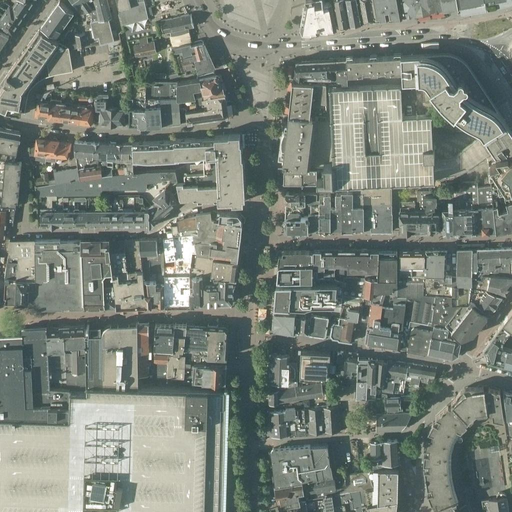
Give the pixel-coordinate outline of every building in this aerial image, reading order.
[(23,15),(29,6),(32,2),(28,0),(17,0),(15,3),(12,8),(23,15)] [(72,0),(82,14),(92,8),(93,7),(93,5),(90,1),(88,2),(86,0),(72,0)] [(93,5),(93,7),(92,8),(92,20),(91,22),(90,24),(86,23),(85,32),(87,44),(81,45),(82,47),(88,47),(101,44),(99,37),(97,28),(110,25),(108,18),(112,17),(107,0),(86,0),(88,2),(90,1),(89,0),(94,0),(95,4),(93,5)] [(148,18),(148,16),(144,0),(138,1),(137,0),(116,0),(119,10),(119,17),(121,17),(123,24),(135,21),(139,20),(144,19),(148,18)] [(305,0),(302,16),(300,28),(303,31),(312,31),(312,30),(320,30),(320,29),(328,29),(328,28),(337,28),(335,16),(331,0),(305,0)] [(333,0),(337,16),(338,25),(339,25),(339,27),(350,25),(345,0),(333,0)] [(362,23),(362,21),(363,21),(358,0),(345,0),(350,25),(362,23)] [(372,0),(358,0),(363,21),(364,21),(364,20),(367,20),(368,20),(369,21),(370,21),(371,21),(372,20),(373,20),(374,20),(375,19),(376,19),(376,18),(372,0)] [(372,0),(376,18),(381,17),(386,16),(393,15),(394,17),(402,16),(402,14),(399,0),(372,0)] [(414,0),(399,0),(402,14),(402,16),(417,13),(414,0)] [(414,0),(417,13),(431,11),(428,0),(414,0)] [(428,0),(431,11),(444,8),(442,0),(428,0)] [(442,0),(444,8),(445,8),(458,6),(456,0),(442,0)] [(63,26),(64,25),(68,19),(74,11),(60,1),(53,9),(61,14),(56,21),(63,26)] [(0,4),(0,11),(18,23),(23,15),(12,8),(5,3),(0,4)] [(69,28),(64,25),(63,26),(56,21),(61,14),(53,9),(41,27),(57,35),(62,39),(69,29),(69,28)] [(0,23),(12,32),(18,23),(0,11),(0,23)] [(179,17),(161,21),(163,33),(167,32),(170,31),(171,37),(190,33),(189,27),(192,27),(194,26),(191,14),(189,15),(179,17)] [(101,44),(114,41),(110,25),(97,28),(99,37),(101,44)] [(0,84),(3,87),(14,91),(28,96),(28,94),(28,93),(29,92),(29,91),(30,90),(31,87),(36,83),(40,79),(45,77),(50,75),(54,74),(58,73),(73,70),(69,47),(39,29),(5,77),(0,84)] [(72,48),(78,48),(82,47),(81,45),(87,44),(85,32),(75,34),(69,29),(62,39),(60,40),(72,46),(72,48)] [(0,42),(3,44),(9,36),(0,31),(0,42)] [(134,45),(137,56),(156,52),(154,41),(134,45)] [(188,43),(193,62),(196,61),(195,59),(209,55),(203,41),(191,44),(191,43),(188,43)] [(195,68),(193,62),(188,43),(171,48),(172,52),(179,51),(180,55),(178,56),(179,63),(183,62),(185,70),(195,68)] [(403,54),(401,54),(402,70),(403,80),(407,80),(411,80),(412,80),(416,80),(420,80),(421,80),(422,80),(423,80),(424,81),(425,81),(426,82),(427,83),(432,91),(437,98),(443,104),(449,110),(455,115),(462,119),(469,124),(472,125),(478,128),(479,129),(480,130),(481,130),(481,131),(482,133),(483,134),(484,135),(494,151),(496,153),(511,150),(511,128),(498,108),(470,65),(469,64),(469,63),(468,63),(468,62),(467,61),(466,61),(466,60),(465,59),(464,59),(463,58),(462,57),(461,56),(460,56),(459,55),(458,55),(457,54),(456,54),(455,53),(454,53),(453,53),(452,52),(451,52),(450,52),(449,52),(448,52),(447,51),(446,51),(445,51),(444,51),(443,51),(442,51),(427,52),(418,53),(403,54)] [(386,55),(347,57),(347,73),(386,71),(402,70),(401,54),(386,55)] [(215,68),(209,55),(195,59),(196,61),(193,62),(195,68),(196,74),(198,73),(214,69),(215,68)] [(347,57),(337,58),(338,78),(338,84),(348,83),(347,73),(347,57)] [(321,58),(310,59),(310,68),(313,68),(313,77),(325,77),(324,68),(322,68),(321,58)] [(337,58),(321,58),(322,68),(324,68),(325,77),(338,78),(337,58)] [(293,76),(313,77),(313,68),(310,68),(310,59),(296,60),(294,61),(294,65),(293,75),(293,76)] [(314,117),(307,168),(317,168),(317,182),(333,183),(333,184),(352,183),(352,185),(392,185),(392,181),(400,181),(418,180),(436,179),(434,144),(434,145),(434,143),(432,112),(418,113),(418,99),(414,80),(412,80),(411,80),(407,80),(403,80),(402,70),(386,71),(347,73),(348,83),(338,84),(326,85),(327,119),(314,117)] [(196,98),(224,92),(218,74),(199,78),(177,81),(163,81),(154,81),(147,81),(146,97),(160,97),(178,98),(179,99),(179,98),(196,96),(196,98)] [(290,98),(288,114),(314,117),(327,119),(326,85),(326,83),(293,81),(293,82),(292,82),(290,98)] [(0,106),(2,108),(6,110),(14,91),(3,87),(0,90),(0,106)] [(16,113),(21,114),(25,114),(28,96),(14,91),(6,110),(12,112),(16,113)] [(198,109),(212,106),(227,103),(225,93),(225,92),(224,92),(196,98),(198,109)] [(95,94),(94,104),(95,104),(107,104),(108,104),(108,94),(95,94)] [(138,125),(147,125),(145,97),(130,97),(129,125),(138,125)] [(160,97),(146,97),(145,97),(147,125),(162,124),(160,97)] [(178,98),(160,97),(162,124),(181,123),(180,111),(179,99),(178,98)] [(37,103),(36,116),(48,117),(50,102),(42,101),(38,101),(37,103)] [(48,117),(48,118),(59,120),(60,113),(61,114),(62,108),(61,108),(61,103),(56,102),(56,103),(50,102),(48,117)] [(60,113),(59,120),(62,120),(70,121),(72,105),(66,104),(66,103),(61,103),(61,108),(62,108),(61,114),(60,113)] [(227,103),(212,106),(198,109),(186,110),(188,122),(229,116),(227,103)] [(72,105),(70,121),(80,122),(81,116),(82,116),(83,111),(82,111),(82,106),(83,105),(77,105),(77,106),(72,105)] [(81,116),(80,122),(84,123),(91,123),(91,124),(92,115),(92,108),(88,107),(88,106),(83,105),(82,106),(82,111),(83,111),(82,116),(81,116)] [(117,124),(125,125),(125,108),(118,108),(118,107),(99,107),(99,124),(105,124),(105,125),(117,125),(117,124)] [(283,161),(283,162),(283,165),(284,165),(284,168),(307,168),(314,117),(288,114),(289,114),(287,127),(286,133),(286,138),(284,149),(283,161)] [(0,146),(18,149),(21,131),(0,127),(0,146)] [(184,174),(185,181),(177,182),(180,200),(188,200),(198,199),(198,201),(211,201),(218,200),(218,202),(226,201),(232,201),(233,202),(244,201),(243,201),(243,191),(245,191),(245,186),(244,174),(244,161),(242,161),(242,147),(241,147),(240,133),(229,133),(229,134),(215,135),(215,137),(174,139),(174,140),(133,142),(133,158),(177,156),(176,155),(203,154),(204,164),(190,164),(191,174),(184,174)] [(31,145),(30,153),(31,158),(35,159),(41,160),(41,161),(42,161),(46,162),(46,160),(46,156),(47,150),(46,150),(47,145),(49,145),(49,139),(44,138),(42,137),(40,136),(39,138),(37,138),(36,143),(36,146),(31,145)] [(46,156),(46,160),(56,161),(57,156),(59,141),(59,140),(57,140),(56,138),(54,138),(53,139),(49,139),(49,145),(47,145),(46,150),(47,150),(46,156)] [(451,158),(445,158),(446,176),(455,174),(460,173),(467,169),(489,155),(479,138),(458,155),(451,158)] [(79,162),(85,163),(86,141),(75,140),(76,156),(79,157),(79,162)] [(59,141),(57,156),(62,157),(62,159),(69,160),(70,148),(71,143),(68,142),(59,141)] [(94,158),(98,158),(99,142),(95,142),(86,141),(85,163),(89,163),(90,158),(94,158)] [(101,170),(108,169),(108,142),(99,142),(98,158),(102,159),(102,164),(101,166),(101,170)] [(113,159),(117,159),(118,143),(108,142),(108,169),(111,169),(112,169),(112,165),(113,165),(113,159)] [(118,143),(117,159),(122,159),(127,159),(127,165),(127,167),(124,167),(125,174),(134,173),(133,161),(132,142),(118,143)] [(15,161),(16,152),(0,148),(0,203),(16,205),(17,194),(18,183),(19,172),(20,161),(15,161)] [(511,150),(496,153),(493,154),(488,157),(492,189),(499,187),(499,185),(511,181),(511,150)] [(56,183),(79,179),(77,168),(61,170),(61,167),(58,168),(59,163),(55,162),(53,169),(55,179),(56,183)] [(102,176),(112,175),(111,169),(108,169),(101,170),(101,166),(79,169),(80,179),(102,176)] [(284,168),(283,182),(304,182),(317,182),(317,168),(307,168),(284,168)] [(79,179),(56,183),(56,184),(50,185),(48,185),(36,187),(37,196),(47,196),(47,200),(52,200),(57,199),(57,196),(102,195),(102,189),(137,189),(147,189),(147,183),(162,181),(162,180),(171,179),(172,181),(177,180),(175,170),(174,170),(146,171),(134,173),(125,174),(120,174),(112,175),(102,176),(80,179),(79,179)] [(464,197),(463,197),(465,232),(466,232),(475,231),(474,209),(479,209),(478,195),(477,187),(478,187),(477,182),(465,182),(466,197),(464,197)] [(392,185),(352,185),(352,189),(353,212),(353,229),(364,228),(364,230),(371,230),(371,205),(392,205),(392,203),(392,202),(392,185)] [(491,186),(478,187),(477,187),(478,195),(479,209),(474,209),(475,231),(476,233),(477,233),(477,232),(481,231),(482,233),(489,233),(490,231),(494,231),(496,231),(492,195),(491,186)] [(156,201),(154,203),(163,214),(179,201),(170,191),(168,193),(165,189),(154,198),(156,201)] [(341,190),(342,212),(353,212),(352,189),(341,189),(341,190)] [(331,200),(331,212),(342,212),(341,190),(330,191),(331,200)] [(453,198),(454,232),(455,232),(454,232),(456,232),(456,229),(462,229),(462,232),(464,232),(465,232),(463,197),(464,197),(464,190),(453,191),(453,198)] [(286,192),(286,202),(305,201),(305,191),(286,192)] [(308,191),(308,201),(308,212),(320,212),(319,191),(308,191)] [(319,191),(320,212),(331,212),(331,200),(330,191),(319,191)] [(511,203),(508,191),(498,193),(503,208),(502,209),(508,229),(511,227),(511,203)] [(492,195),(496,231),(506,229),(508,229),(502,209),(503,208),(498,193),(492,195)] [(430,232),(430,220),(430,195),(423,195),(423,203),(425,203),(425,210),(420,210),(420,220),(420,232),(430,232)] [(441,195),(430,195),(430,220),(430,232),(441,231),(441,219),(441,211),(441,195)] [(444,232),(454,232),(453,198),(448,198),(449,208),(443,209),(444,232)] [(40,211),(41,227),(48,226),(48,227),(47,227),(47,228),(52,228),(52,209),(52,200),(47,200),(47,209),(48,209),(48,211),(40,211)] [(286,202),(285,217),(308,217),(308,212),(308,201),(305,201),(286,202)] [(400,223),(401,230),(401,232),(410,232),(410,204),(415,203),(415,201),(401,201),(400,203),(400,211),(400,223)] [(0,240),(5,241),(5,238),(6,224),(12,225),(13,225),(16,205),(1,204),(0,203),(0,240)] [(146,208),(146,227),(150,227),(150,225),(151,225),(163,214),(154,203),(149,208),(149,207),(146,208)] [(415,210),(415,203),(410,204),(410,232),(420,232),(420,220),(420,210),(415,210)] [(392,211),(392,205),(371,205),(371,230),(393,230),(393,211),(392,211)] [(63,208),(63,211),(64,226),(75,226),(75,211),(68,211),(68,208),(63,208)] [(75,226),(88,226),(88,211),(79,211),(79,208),(75,208),(75,211),(75,226)] [(96,211),(88,211),(88,226),(100,226),(100,211),(100,208),(96,208),(96,211)] [(100,226),(112,226),(112,208),(107,208),(107,211),(100,211),(100,226)] [(123,208),(112,208),(112,226),(123,226),(123,210),(123,208)] [(123,226),(134,225),(134,210),(134,208),(130,208),(130,210),(123,210),(123,226)] [(141,210),(134,210),(134,225),(146,225),(146,227),(146,208),(141,208),(141,210)] [(57,226),(64,226),(63,211),(56,211),(56,209),(52,209),(52,228),(57,228),(57,227),(57,226)] [(198,233),(193,233),(195,242),(197,251),(197,252),(196,253),(209,254),(237,257),(239,258),(239,256),(240,247),(243,223),(243,222),(241,222),(241,221),(215,219),(216,211),(211,211),(197,213),(198,228),(198,233)] [(216,211),(215,219),(241,221),(242,216),(238,212),(220,211),(216,211)] [(320,212),(308,212),(308,217),(308,229),(320,229),(320,212)] [(331,229),(331,212),(320,212),(320,229),(323,229),(323,228),(330,228),(330,229),(331,229)] [(342,212),(331,212),(331,229),(332,229),(332,228),(342,228),(342,212)] [(342,228),(342,229),(343,229),(348,227),(353,229),(353,212),(342,212),(342,228)] [(178,223),(172,224),(173,235),(193,233),(198,233),(198,228),(197,213),(193,213),(189,214),(187,215),(186,215),(185,216),(183,216),(182,217),(181,217),(179,218),(178,219),(177,219),(177,220),(178,223)] [(308,229),(308,217),(285,217),(285,228),(285,229),(286,229),(303,229),(308,229)] [(163,240),(158,241),(158,247),(163,246),(164,254),(164,257),(164,262),(164,273),(165,280),(166,304),(179,304),(191,303),(191,267),(194,267),(195,266),(196,255),(196,253),(197,252),(197,251),(195,242),(193,233),(173,235),(162,237),(163,240)] [(157,237),(139,238),(139,239),(141,252),(143,273),(164,273),(164,262),(164,257),(164,254),(163,246),(158,247),(158,241),(158,237),(157,237)] [(8,255),(7,262),(18,262),(35,263),(35,239),(35,238),(10,239),(8,255)] [(35,263),(34,287),(39,287),(39,307),(45,307),(62,307),(84,307),(81,240),(60,240),(60,238),(42,239),(35,239),(35,263)] [(125,239),(110,240),(110,249),(112,264),(114,275),(128,274),(125,239)] [(139,239),(125,239),(128,274),(143,273),(141,252),(139,239)] [(82,240),(81,240),(84,307),(88,307),(102,307),(106,306),(106,307),(105,289),(106,289),(105,283),(104,276),(114,275),(112,264),(110,249),(110,240),(109,240),(94,240),(82,240)] [(348,248),(348,249),(348,266),(348,271),(358,272),(359,251),(356,251),(356,249),(351,249),(351,248),(350,247),(349,247),(348,248)] [(509,274),(511,274),(511,247),(500,248),(500,262),(499,262),(500,268),(500,272),(500,274),(509,274)] [(471,300),(472,291),(472,287),(472,285),(471,277),(471,274),(472,248),(457,249),(457,274),(458,274),(458,276),(452,275),(452,297),(452,304),(468,303),(471,303),(471,300)] [(472,285),(472,287),(478,288),(486,290),(487,289),(487,286),(480,284),(480,281),(478,281),(479,279),(479,278),(481,279),(482,274),(479,274),(479,272),(480,272),(480,248),(472,248),(471,274),(471,277),(472,285)] [(488,248),(480,248),(480,272),(489,272),(489,270),(488,248)] [(500,268),(499,262),(500,262),(500,248),(488,248),(489,270),(489,272),(500,272),(500,268)] [(278,263),(295,262),(295,249),(292,249),(291,249),(283,249),(279,253),(278,263)] [(310,249),(295,249),(295,262),(313,262),(313,250),(310,250),(310,249)] [(324,266),(324,249),(313,249),(313,250),(313,262),(313,268),(324,268),(324,266)] [(324,266),(335,266),(335,251),(332,251),(332,249),(324,249),(324,266)] [(337,251),(335,251),(335,266),(348,266),(348,249),(345,249),(337,249),(337,251)] [(358,272),(368,272),(368,249),(361,249),(359,251),(358,272)] [(364,296),(362,317),(363,317),(363,314),(368,315),(365,340),(367,343),(400,348),(405,306),(407,295),(397,296),(397,276),(397,249),(396,249),(396,250),(381,250),(381,249),(379,249),(378,269),(378,277),(368,277),(365,277),(363,296),(364,296)] [(370,273),(368,273),(368,277),(378,277),(378,269),(379,249),(368,249),(368,272),(370,272),(370,273)] [(400,276),(412,276),(412,249),(400,249),(400,276)] [(423,249),(412,249),(412,276),(424,275),(425,249),(423,249)] [(452,275),(446,275),(446,255),(447,255),(447,249),(425,249),(424,275),(424,294),(436,295),(452,297),(452,275)] [(196,255),(195,266),(204,269),(204,273),(214,274),(215,274),(219,275),(219,276),(236,278),(236,277),(237,269),(238,261),(238,259),(209,256),(208,256),(196,255)] [(5,274),(5,280),(17,281),(18,262),(7,262),(7,263),(6,274),(5,274)] [(17,281),(16,302),(16,301),(28,301),(28,302),(29,302),(30,287),(34,287),(35,263),(18,262),(17,281)] [(324,269),(324,268),(313,268),(313,262),(295,262),(278,263),(276,279),(335,278),(334,269),(324,269)] [(191,267),(191,303),(195,303),(200,303),(203,303),(204,303),(203,279),(203,272),(204,273),(204,269),(195,266),(194,267),(191,267)] [(204,273),(203,272),(203,279),(204,303),(210,303),(213,303),(214,303),(219,302),(219,303),(220,303),(220,302),(219,289),(219,279),(215,279),(215,274),(214,274),(204,273)] [(143,273),(128,274),(132,305),(146,305),(147,305),(144,279),(143,273)] [(164,273),(143,273),(144,279),(147,305),(148,305),(164,304),(166,304),(165,280),(164,273)] [(128,274),(114,275),(117,306),(118,306),(131,305),(132,305),(128,274)] [(219,275),(215,274),(215,279),(219,279),(219,289),(220,302),(221,302),(229,302),(230,302),(232,300),(232,299),(233,299),(233,298),(234,292),(234,291),(235,285),(235,284),(235,282),(236,281),(235,281),(236,279),(236,278),(219,276),(219,275)] [(114,275),(104,276),(105,283),(106,289),(105,289),(106,307),(116,306),(117,306),(114,275)] [(397,276),(397,296),(407,295),(424,294),(424,275),(412,276),(400,276),(397,276)] [(343,276),(343,280),(342,294),(349,295),(351,277),(343,276)] [(349,295),(356,295),(357,277),(351,277),(349,295)] [(364,277),(357,277),(356,295),(363,296),(365,277),(364,277)] [(5,294),(5,297),(5,302),(15,302),(16,302),(17,281),(5,280),(5,283),(6,283),(5,294)] [(340,307),(342,294),(343,280),(337,280),(336,282),(276,283),(274,305),(305,307),(311,301),(322,301),(322,298),(335,298),(334,306),(340,307)] [(30,287),(29,302),(29,305),(29,307),(38,307),(39,307),(39,287),(34,287),(30,287)] [(489,313),(495,306),(502,296),(486,290),(478,288),(472,287),(472,291),(471,300),(484,310),(489,313)] [(364,296),(363,296),(356,295),(349,295),(342,294),(340,307),(339,316),(337,315),(335,317),(334,321),(332,323),(331,333),(333,336),(336,337),(339,338),(354,341),(357,321),(361,321),(362,317),(364,296)] [(432,318),(436,295),(424,294),(407,295),(405,306),(400,348),(407,349),(426,353),(426,351),(428,352),(431,338),(432,333),(430,332),(431,327),(432,322),(432,318)] [(487,316),(482,312),(484,310),(471,300),(471,303),(468,303),(452,304),(452,297),(436,295),(432,318),(445,321),(444,323),(445,324),(452,330),(460,339),(461,339),(474,333),(487,316)] [(318,334),(324,335),(325,333),(328,319),(330,317),(332,306),(311,306),(311,310),(311,311),(309,332),(313,333),(315,332),(317,332),(318,334)] [(290,319),(292,320),(292,310),(274,309),(273,318),(273,319),(284,319),(284,317),(290,318),(290,319)] [(511,309),(504,320),(502,323),(511,330),(511,309)] [(300,320),(299,332),(299,331),(309,332),(311,311),(311,310),(292,310),(292,320),(300,320)] [(284,319),(273,319),(273,325),(276,329),(283,330),(299,332),(300,320),(292,320),(290,319),(290,318),(284,317),(284,319)] [(431,338),(428,352),(438,354),(444,323),(445,321),(432,318),(432,322),(431,327),(430,332),(432,333),(431,338)] [(86,325),(86,347),(87,389),(70,387),(70,417),(17,411),(0,409),(0,511),(223,511),(227,388),(225,388),(222,388),(222,387),(139,385),(139,373),(138,322),(138,323),(127,323),(126,323),(118,323),(116,323),(116,324),(102,324),(100,325),(100,330),(96,330),(92,330),(92,326),(91,324),(86,324),(86,325)] [(149,373),(149,335),(149,333),(149,322),(148,322),(139,322),(138,322),(139,371),(139,373),(149,373)] [(155,335),(155,350),(165,350),(175,351),(175,337),(175,335),(175,323),(172,323),(166,323),(165,323),(157,322),(156,322),(155,333),(155,335)] [(175,337),(175,351),(180,351),(180,348),(184,348),(184,344),(185,344),(185,338),(186,323),(183,323),(176,323),(175,323),(175,335),(175,337)] [(185,354),(185,362),(192,362),(194,362),(207,363),(216,363),(225,364),(227,364),(227,357),(226,357),(225,357),(217,356),(207,356),(206,356),(207,340),(208,325),(186,323),(185,338),(185,344),(186,344),(185,354)] [(438,354),(447,356),(451,337),(450,337),(452,330),(445,324),(444,323),(438,354)] [(494,333),(491,337),(498,343),(497,344),(502,345),(504,339),(506,337),(510,331),(511,330),(502,323),(501,324),(497,330),(494,333)] [(67,381),(51,380),(51,386),(70,387),(87,389),(86,347),(86,325),(85,325),(85,324),(64,326),(66,351),(66,365),(67,368),(67,381)] [(48,326),(47,326),(50,380),(51,380),(67,381),(67,368),(66,365),(66,351),(64,326),(63,326),(63,325),(62,326),(49,326),(48,326)] [(207,340),(206,356),(207,356),(217,356),(219,325),(218,325),(214,325),(208,325),(207,340)] [(219,325),(217,356),(225,357),(226,357),(227,357),(227,355),(229,355),(230,350),(231,331),(226,326),(219,325)] [(31,332),(5,334),(8,393),(0,393),(0,409),(17,411),(70,417),(70,387),(51,386),(51,380),(50,380),(47,326),(46,326),(46,327),(30,327),(31,332)] [(458,354),(459,346),(461,340),(460,339),(452,330),(450,337),(451,337),(447,356),(453,357),(457,354),(458,354)] [(490,339),(483,348),(484,349),(487,357),(487,359),(487,360),(500,363),(503,364),(505,356),(508,347),(502,345),(497,344),(498,343),(491,337),(490,339)] [(154,362),(154,378),(167,378),(168,378),(184,379),(185,365),(192,365),(192,362),(185,362),(185,354),(186,344),(185,344),(184,344),(184,348),(180,348),(180,351),(175,351),(165,350),(155,350),(154,362)] [(505,356),(503,364),(507,365),(511,366),(511,347),(508,347),(505,356)] [(300,381),(314,382),(316,350),(301,350),(300,374),(300,381)] [(330,351),(316,350),(314,382),(316,382),(317,375),(329,375),(330,351)] [(358,354),(342,351),(341,351),(338,353),(335,373),(337,379),(342,379),(341,384),(339,399),(355,399),(357,365),(358,358),(358,354)] [(269,381),(269,383),(269,388),(291,386),(297,385),(297,370),(298,370),(297,365),(297,362),(289,362),(290,355),(270,354),(270,355),(271,355),(270,364),(270,365),(270,366),(270,381),(269,381)] [(358,354),(356,389),(367,390),(368,358),(359,358),(359,354),(358,354)] [(368,358),(367,390),(376,390),(377,362),(377,359),(368,358)] [(377,362),(376,390),(384,390),(385,374),(387,361),(378,359),(377,362)] [(387,364),(385,374),(384,390),(394,392),(396,381),(399,361),(387,360),(387,364)] [(402,377),(405,378),(408,363),(399,361),(396,381),(401,382),(402,377)] [(194,362),(193,380),(222,382),(224,382),(226,383),(226,382),(228,382),(229,364),(227,364),(225,364),(216,363),(207,363),(194,362)] [(422,365),(408,363),(405,378),(406,378),(405,379),(419,381),(422,365)] [(419,381),(433,383),(433,379),(436,368),(422,365),(419,381)] [(322,383),(309,384),(311,398),(323,395),(322,383)] [(290,401),(311,398),(309,384),(295,386),(288,387),(290,401)] [(428,493),(431,501),(432,503),(433,502),(434,507),(434,508),(435,509),(436,511),(453,502),(457,501),(457,500),(460,499),(457,487),(454,475),(454,474),(453,463),(453,461),(453,450),(453,449),(456,440),(456,439),(461,430),(467,425),(466,423),(469,420),(470,421),(477,414),(487,413),(487,412),(484,389),(483,385),(477,386),(475,386),(473,385),(471,385),(468,386),(466,386),(464,387),(463,388),(461,389),(459,391),(458,392),(457,394),(457,395),(456,396),(451,401),(452,401),(435,417),(436,417),(434,422),(433,422),(428,432),(429,432),(428,437),(427,437),(424,448),(425,448),(425,453),(424,453),(423,464),(425,464),(425,469),(427,488),(428,488),(429,493),(428,493)] [(287,401),(290,401),(288,387),(269,390),(269,404),(280,402),(282,404),(286,403),(287,401)] [(489,388),(484,389),(487,412),(492,413),(493,418),(504,421),(500,390),(500,389),(488,387),(489,388)] [(356,398),(366,399),(367,390),(356,389),(356,398)] [(367,390),(366,399),(367,399),(367,398),(376,399),(376,398),(376,390),(367,390)] [(376,390),(376,398),(383,398),(383,392),(384,390),(376,390)] [(511,392),(504,391),(503,391),(510,435),(511,434),(511,392)] [(385,397),(385,410),(394,410),(394,412),(402,411),(402,409),(401,409),(401,402),(413,401),(413,396),(400,396),(400,397),(385,397)] [(327,407),(323,407),(325,432),(340,431),(338,406),(338,399),(334,400),(333,400),(327,400),(327,407)] [(278,410),(269,411),(270,423),(308,421),(307,408),(295,409),(294,407),(279,408),(278,410)] [(323,407),(307,408),(308,421),(309,430),(309,433),(325,432),(323,407)] [(376,430),(402,429),(412,412),(376,413),(376,430)] [(308,421),(270,423),(271,436),(272,436),(276,435),(276,436),(307,433),(306,433),(306,431),(309,430),(308,421)] [(383,464),(392,463),(390,439),(380,440),(382,467),(383,467),(383,464)] [(397,439),(390,439),(392,463),(401,463),(399,441),(397,439)] [(367,462),(367,469),(382,467),(380,440),(370,440),(370,457),(370,462),(367,462)] [(273,448),(271,450),(273,467),(273,468),(274,468),(276,484),(275,484),(275,485),(306,480),(333,475),(331,464),(330,464),(328,444),(310,445),(279,447),(273,448)] [(369,470),(370,478),(370,479),(384,480),(398,480),(398,468),(397,468),(397,469),(384,469),(383,467),(382,467),(367,469),(368,470),(369,470)] [(368,470),(359,472),(360,480),(370,478),(369,470),(368,470)] [(276,486),(277,495),(279,505),(302,501),(302,499),(320,496),(350,491),(359,489),(373,487),(371,481),(370,479),(370,478),(360,480),(359,472),(333,476),(333,475),(306,480),(275,485),(275,486),(276,486)] [(398,480),(384,480),(370,479),(371,481),(373,487),(373,489),(398,490),(398,480)] [(362,504),(377,502),(398,498),(398,490),(373,489),(373,487),(359,489),(362,504)] [(363,511),(362,504),(359,489),(350,491),(320,496),(322,511),(363,511)] [(496,497),(496,498),(482,500),(483,511),(508,511),(507,496),(506,494),(505,494),(505,493),(504,493),(503,492),(502,492),(500,492),(498,493),(498,494),(497,494),(497,495),(496,496),(496,497)] [(280,505),(280,511),(322,511),(320,496),(302,499),(302,501),(279,505),(279,506),(280,505)] [(398,499),(398,498),(377,502),(378,511),(389,511),(396,511),(398,499)] [(378,511),(377,502),(362,504),(363,511),(395,511),(396,511),(389,511),(378,511)] [(458,511),(453,502),(436,511),(435,509),(434,510),(433,510),(433,511),(432,511),(458,511)]
